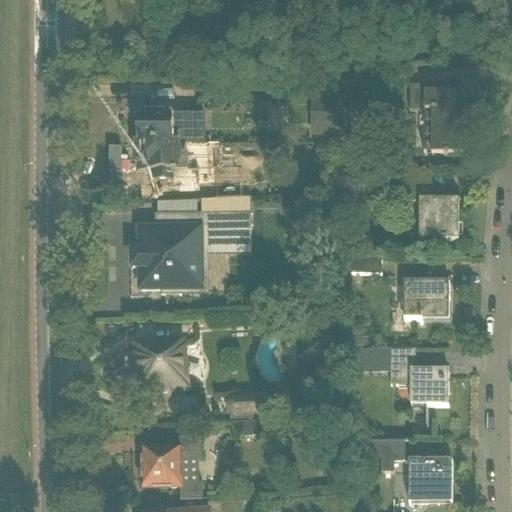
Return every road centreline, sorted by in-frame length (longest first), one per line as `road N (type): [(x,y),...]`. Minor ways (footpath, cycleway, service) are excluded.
road 1 (tertiary): [(52,511),(47,0)]
road 2 (track): [(511,79),(46,94)]
road 3 (residential): [(502,511),(504,229),(511,180)]
